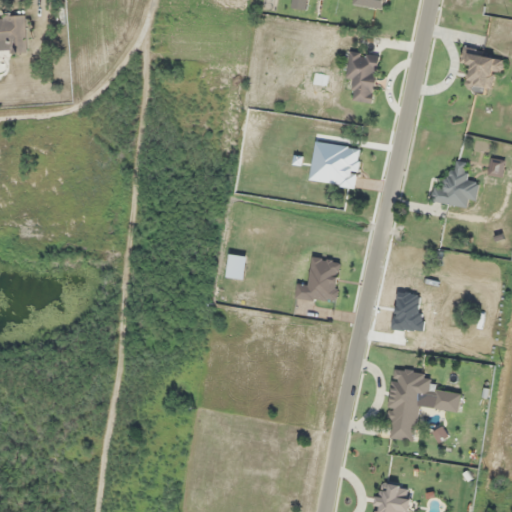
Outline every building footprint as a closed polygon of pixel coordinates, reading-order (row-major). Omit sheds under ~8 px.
[(355,0),(355,5),(385,10),(386,0),(355,0)] [(0,55),(29,55),(27,15),(0,15),(0,55)] [(464,88),(490,95),(500,57),(463,47),(459,63),(470,66),(464,88)] [(379,54),(349,51),(346,79),(355,79),(353,101),(374,103),(379,54)] [(476,201),(479,183),(465,180),(468,163),(456,160),(454,170),(448,169),(444,189),(434,187),(431,202),(466,208),(468,200),(476,201)] [(408,417),(417,418),(423,373),(411,371),(410,378),(398,377),(392,425),(406,427),(408,417)] [(458,414),(463,395),(435,387),(430,406),(458,414)] [(405,511),(406,511),(410,511),(413,486),(380,482),(376,511),(405,511)]
